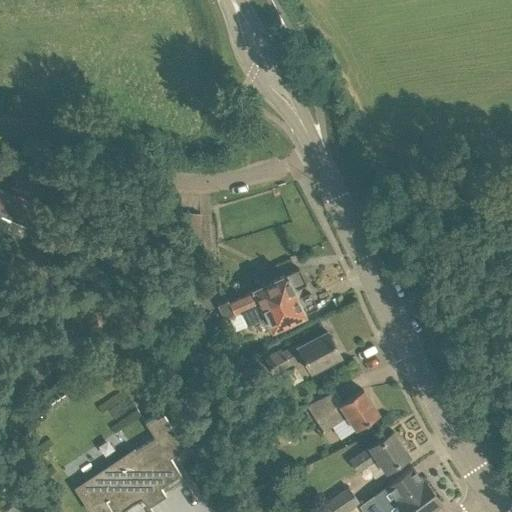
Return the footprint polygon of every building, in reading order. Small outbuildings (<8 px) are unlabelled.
[(39,194),(11,182),(7,193),(0,190),(0,213),(26,225),(35,205),(39,194)] [(200,239),(201,214),(172,212),(171,237),(200,239)] [(299,290),(298,288),(306,284),(306,283),(299,268),(254,290),(255,291),(253,291),(252,290),(250,291),(251,292),(229,303),(228,300),(218,305),(224,318),(231,315),(230,313),(238,309),(238,307),(259,298),(261,302),(276,296),(278,300),(299,290)] [(230,313),(231,315),(236,328),(246,323),(265,313),(273,330),(318,308),(311,292),(310,292),(309,292),(302,296),(299,290),(278,300),(276,296),(261,302),(259,298),(238,307),(238,309),(230,313)] [(0,293),(0,318),(11,312),(0,293)] [(327,331),(300,346),(300,344),(284,353),(266,362),(273,374),(290,364),(305,356),(313,371),(341,356),(327,331)] [(56,366),(62,366),(68,366),(68,350),(62,350),(56,350),(56,366)] [(363,389),(343,402),(336,391),(306,405),(324,431),(347,415),(356,428),(379,413),(363,389)] [(170,457),(185,447),(163,413),(146,424),(156,438),(136,451),(141,460),(93,492),(87,482),(76,490),(81,498),(90,511),(95,511),(103,507),(106,511),(120,511),(130,506),(128,503),(136,498),(138,501),(142,498),(147,505),(165,494),(158,483),(163,480),(165,482),(180,473),(170,457)] [(408,455),(406,452),(407,451),(403,444),(401,445),(392,432),(351,460),(359,472),(378,459),(386,470),(408,455)] [(275,453),(269,441),(258,447),(265,459),(275,453)] [(427,511),(441,502),(424,479),(423,480),(412,466),(387,485),(398,499),(396,500),(380,511),(427,511)] [(344,511),(359,502),(348,487),(327,501),(319,506),(322,511),(344,511)] [(253,511),(258,509),(250,498),(230,511),(253,511)] [(26,511),(18,502),(13,506),(5,511),(26,511)]
